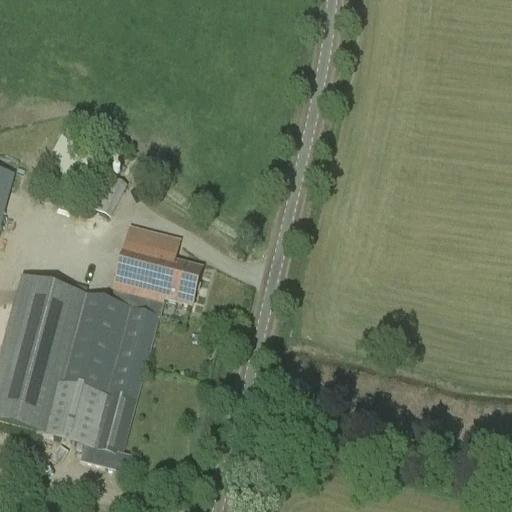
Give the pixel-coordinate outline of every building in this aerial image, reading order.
[(11,128),(0,168),(15,172),(26,132),(11,128)] [(0,229),(14,178),(0,174),(0,229)] [(202,272),(174,264),(177,251),(128,238),(124,251),(113,294),(110,307),(125,311),(128,298),(140,301),(137,314),(157,320),(161,321),(164,304),(192,311),(202,272)] [(51,386),(52,386),(76,297),(29,285),(0,395),(0,426),(37,437),(37,438),(51,386)] [(110,307),(76,297),(52,386),(51,386),(37,438),(85,451),(81,467),(126,478),(130,462),(120,459),(157,320),(137,314),(125,311),(110,307)]
